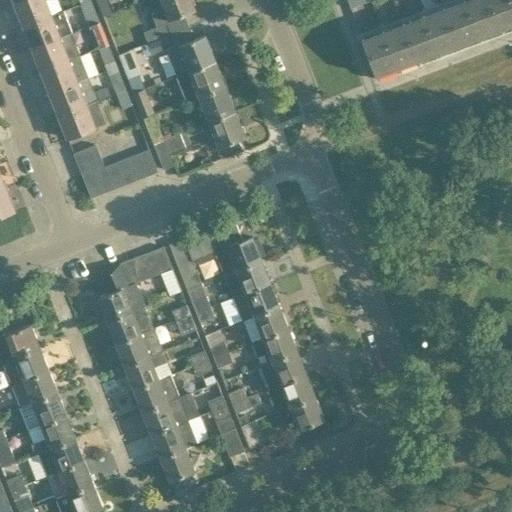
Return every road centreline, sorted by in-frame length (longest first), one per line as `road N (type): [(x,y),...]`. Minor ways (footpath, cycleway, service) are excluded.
road 1 (residential): [(214,511),(380,445),(403,417),(407,392),(309,154)]
road 2 (residential): [(59,245),(309,154)]
road 3 (residential): [(59,245),(0,82)]
road 4 (residential): [(309,154),(314,110),(269,0)]
